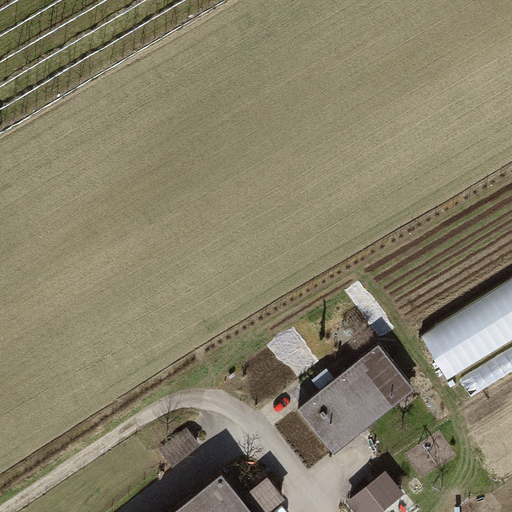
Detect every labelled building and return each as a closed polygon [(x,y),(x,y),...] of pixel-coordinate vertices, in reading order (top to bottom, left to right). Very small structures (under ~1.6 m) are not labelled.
[(511,277),(422,334),(449,378),(511,338),(511,277)] [(322,390),(301,407),(330,445),(411,381),(381,343),(337,378),(327,366),(313,378),(322,390)] [(188,429),(163,448),(174,462),(198,443),(188,429)] [(222,469),(168,511),(258,511),(283,492),(268,475),(243,495),(222,469)] [(386,472),(351,500),(360,511),(375,511),(402,491),(386,472)]
